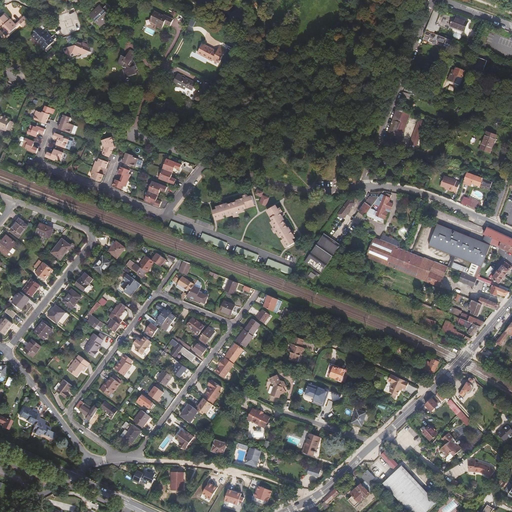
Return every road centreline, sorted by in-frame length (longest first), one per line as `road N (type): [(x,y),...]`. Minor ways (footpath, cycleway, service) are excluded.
road 1 (tertiary): [(511,301),(449,373),(307,500)]
road 2 (residential): [(5,351),(92,239),(87,229),(14,201)]
road 3 (residential): [(155,295),(71,407),(74,422),(113,458)]
road 4 (residential): [(364,188),(433,0)]
road 5 (track): [(134,459),(251,474),(307,500)]
road 6 (residential): [(134,459),(232,327)]
road 7 (residential): [(205,163),(303,193),(364,188)]
road 8 (residential): [(93,462),(5,351)]
road 9 (residential): [(491,222),(417,192),(364,188)]
